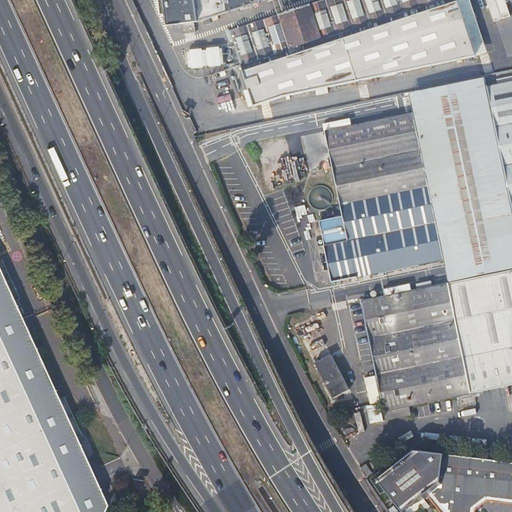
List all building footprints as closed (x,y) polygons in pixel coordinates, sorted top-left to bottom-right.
[(165,0),(168,24),(204,20),(248,5),(249,8),(254,6),(254,4),(256,3),(256,5),(263,3),(263,0),(262,0),(165,0)] [(475,55),(458,0),(438,0),(323,38),(292,49),(235,68),(247,108),(283,96),(475,55)] [(325,0),(311,5),(323,38),(437,0),(325,0)] [(484,53),(467,0),(458,0),(475,55),(484,53)] [(310,2),(279,13),(280,15),(292,49),(323,38),(311,5),(310,2)] [(292,49),(280,15),(220,35),(232,69),(292,49)] [(218,66),(212,44),(185,51),(190,72),(218,66)] [(409,93),(413,113),(436,224),(443,259),(449,285),(511,272),(511,198),(489,89),(486,76),(409,93)] [(511,198),(511,84),(489,89),(511,198)] [(323,242),(324,246),(436,224),(413,113),(328,132),(344,212),(349,236),(323,242)] [(319,218),(323,242),(349,236),(344,212),(319,218)] [(436,224),(324,246),(331,278),(357,274),(358,277),(443,259),(436,224)] [(414,408),(511,386),(511,426),(511,427),(511,272),(449,285),(362,302),(384,413),(393,412),(394,420),(415,415),(414,408)] [(0,333),(8,330),(22,324),(0,275),(0,333)] [(301,335),(305,343),(322,334),(318,326),(301,335)] [(0,344),(76,511),(90,511),(8,330),(0,333),(0,344)] [(322,334),(305,343),(332,400),(349,392),(322,334)] [(76,511),(0,344),(0,511),(76,511)] [(367,386),(368,397),(378,395),(377,384),(367,386)] [(393,412),(384,413),(386,421),(394,420),(393,412)] [(511,511),(511,462),(410,451),(375,480),(400,511),(423,494),(438,511),(473,511),(473,510),(475,508),(485,500),(511,502),(511,511)] [(377,459),(368,464),(371,469),(380,464),(377,459)] [(364,465),(359,468),(365,477),(370,474),(364,465)]
